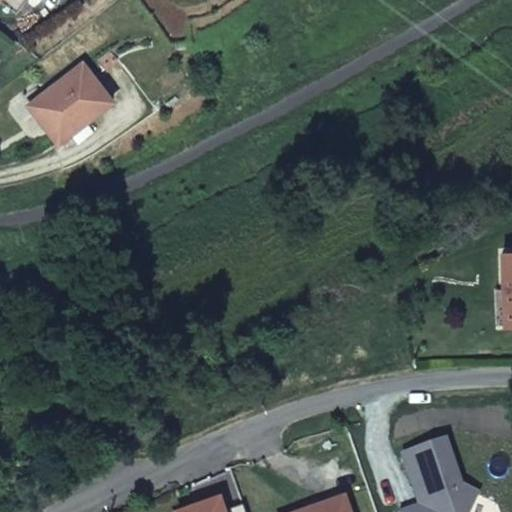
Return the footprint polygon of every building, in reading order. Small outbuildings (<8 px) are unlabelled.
[(18,0),(0,0),(0,1),(11,10),(18,0)] [(82,63),(28,106),(58,144),(112,101),(82,63)] [(511,252),(502,253),(504,326),(511,326),(511,252)] [(446,438),(399,454),(416,504),(397,511),(469,511),(479,493),(463,485),(446,438)] [(224,511),(220,498),(182,511),(224,511)] [(348,511),(343,498),(303,511),(348,511)]
